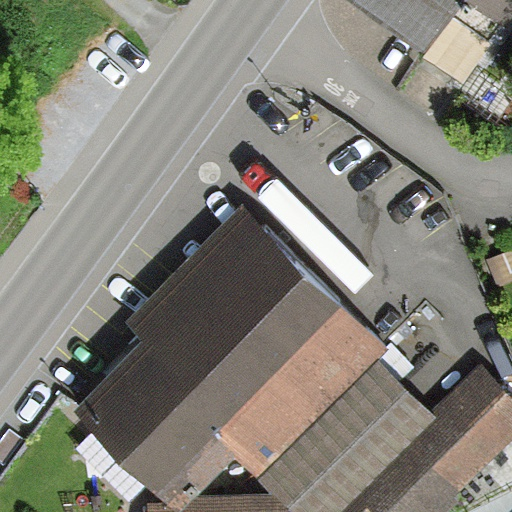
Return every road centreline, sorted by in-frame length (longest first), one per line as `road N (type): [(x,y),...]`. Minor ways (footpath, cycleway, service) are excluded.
road 1 (tertiary): [(0,342),(242,11)]
road 2 (residential): [(242,11),(447,167),(511,176)]
